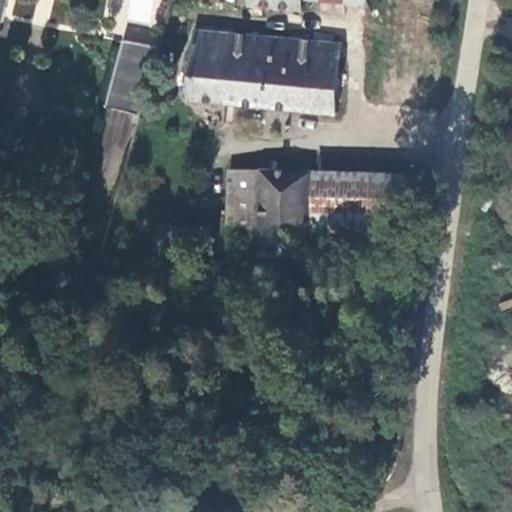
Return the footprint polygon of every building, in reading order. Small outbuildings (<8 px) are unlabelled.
[(0,0),(0,26),(2,27),(8,0),(0,0)] [(243,0),(243,4),(305,10),(306,0),(243,0)] [(330,117),(335,52),(194,38),(187,102),(330,117)] [(160,51),(121,44),(111,103),(135,107),(133,111),(140,113),(160,51)] [(307,227),(309,177),(228,173),(225,238),(258,239),(258,257),(306,258),(307,246),(307,227)] [(406,180),(309,177),(307,227),(404,231),(406,180)] [(210,256),(211,216),(157,215),(156,255),(210,256)] [(404,231),(307,227),(307,246),(404,251),(404,231)]
